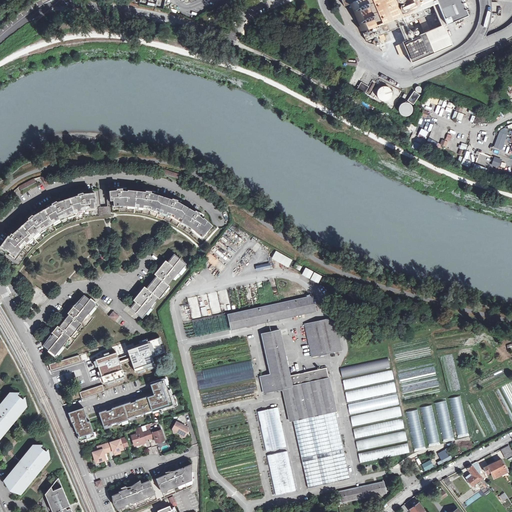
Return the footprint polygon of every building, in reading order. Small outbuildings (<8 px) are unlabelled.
[(356,0),(348,4),(350,9),(352,8),(360,27),(358,28),(360,32),(362,32),(375,26),(379,36),(396,29),(399,28),(426,17),(423,11),(435,6),(437,5),(437,6),(451,0),(356,0)] [(467,15),(460,0),(451,0),(437,6),(437,5),(435,6),(443,25),(467,15)] [(443,25),(403,43),(407,54),(411,62),(451,45),(443,25)] [(375,26),(362,32),(366,41),(379,36),(375,26)] [(405,32),(408,40),(420,35),(417,27),(405,32)] [(407,54),(403,43),(396,46),(401,57),(407,54)] [(369,86),(361,82),(356,90),(364,94),(369,86)] [(384,86),(383,86),(381,87),(380,87),(379,89),(378,90),(377,91),(377,93),(377,96),(378,97),(378,99),(379,100),(381,100),(382,101),(384,101),(385,101),(387,101),(388,100),(389,100),(391,98),(392,96),(392,95),(392,93),(392,91),(391,90),(390,89),(389,87),(388,87),(386,86),(384,86)] [(414,91),(407,100),(413,104),(420,95),(414,91)] [(404,102),(402,103),(401,104),(400,106),(399,107),(399,108),(399,110),(399,112),(401,114),(403,115),(404,115),(406,116),(408,115),(409,115),(411,113),(412,112),(412,111),(412,109),(412,108),(412,106),(411,105),(410,104),(409,103),(407,102),(406,102),(404,102)] [(499,132),(493,147),(502,151),(508,135),(499,132)] [(180,179),(181,176),(164,170),(163,174),(180,179)] [(51,183),(46,175),(42,177),(47,185),(51,183)] [(20,186),(22,189),(38,181),(36,178),(20,186)] [(107,191),(109,206),(111,206),(112,212),(120,212),(128,212),(143,213),(151,215),(158,218),(166,220),(170,222),(184,230),(185,231),(187,233),(191,235),(201,244),(215,228),(205,219),(204,219),(202,218),(204,215),(197,211),(196,212),(181,203),(182,201),(174,198),(174,200),(156,194),(156,191),(148,190),(148,192),(130,190),(129,192),(127,191),(127,188),(119,188),(119,190),(107,191)] [(88,217),(99,216),(98,207),(102,207),(101,189),(88,190),(88,189),(61,198),(61,197),(36,211),(36,210),(15,228),(14,228),(0,247),(0,246),(0,254),(18,267),(27,255),(30,251),(36,245),(40,241),(45,237),(51,233),(64,225),(70,223),(75,221),(83,219),(88,217)] [(12,193),(17,201),(21,198),(15,191),(12,193)] [(98,207),(99,216),(111,215),(110,206),(102,207),(98,207)] [(275,251),(271,259),(288,268),(292,259),(275,251)] [(136,301),(131,308),(143,317),(186,264),(175,255),(169,262),(167,260),(163,264),(164,265),(159,271),(158,270),(155,274),(157,276),(147,288),(145,286),(142,290),(143,291),(138,297),(137,296),(134,300),(136,301)] [(291,268),(299,272),(301,268),(294,264),(291,268)] [(305,268),(301,275),(318,283),(322,276),(305,268)] [(95,305),(84,295),(43,344),(55,354),(62,345),(67,349),(93,318),(88,314),(95,305)] [(229,315),(232,329),(316,311),(313,297),(280,304),(229,315)] [(195,337),(229,330),(226,314),(199,320),(198,317),(195,318),(193,308),(191,308),(193,319),(191,319),(195,337)] [(113,310),(109,316),(115,321),(120,316),(113,310)] [(334,320),(328,322),(335,353),(341,352),(334,320)] [(335,353),(328,322),(311,325),(318,357),(335,353)] [(312,358),(318,357),(311,325),(305,327),(312,358)] [(289,422),(293,421),(335,412),(326,370),(320,371),(319,369),(317,370),(317,372),(303,375),(304,376),(300,377),(299,376),(289,378),(279,332),(262,336),(271,376),(260,378),(263,395),(282,390),(289,422)] [(158,338),(127,349),(130,357),(131,360),(135,372),(155,365),(152,357),(163,353),(158,338)] [(117,352),(96,359),(104,383),(125,376),(120,363),(119,361),(117,352)] [(79,355),(49,365),(51,370),(80,361),(79,355)] [(340,369),(342,379),(391,369),(389,359),(340,369)] [(393,381),(391,371),(343,382),(345,391),(388,382),(393,381)] [(149,395),(155,413),(178,405),(172,388),(170,389),(168,384),(169,383),(168,377),(152,382),(155,393),(149,395)] [(396,393),(394,384),(346,394),(347,403),(396,393)] [(102,385),(80,392),(82,398),(104,390),(102,385)] [(11,392),(0,405),(0,436),(26,405),(24,400),(16,393),(11,392)] [(155,413),(149,395),(138,399),(138,398),(130,400),(130,402),(114,407),(113,406),(106,408),(106,410),(99,412),(105,429),(155,413)] [(399,406),(397,396),(348,406),(350,416),(399,406)] [(460,396),(449,399),(458,435),(469,432),(460,396)] [(446,402),(435,404),(443,439),(454,437),(446,402)] [(432,406),(420,408),(428,444),(439,441),(432,406)] [(86,407),(70,412),(80,439),(97,434),(92,419),(90,420),(87,414),(89,414),(86,407)] [(265,451),(287,447),(280,407),(258,411),(265,451)] [(401,418),(399,408),(351,418),(353,428),(401,418)] [(417,410),(406,413),(414,449),(425,447),(417,410)] [(174,434),(177,433),(180,434),(181,438),(182,439),(185,437),(190,430),(189,427),(177,420),(173,428),(174,434)] [(404,430),(402,420),(353,430),(355,440),(404,430)] [(146,431),(149,439),(149,440),(154,439),(156,443),(164,440),(161,430),(160,427),(157,428),(146,431)] [(144,440),(149,439),(146,431),(142,433),(140,428),(135,429),(137,434),(131,436),(134,447),(145,443),(144,440)] [(406,442),(404,433),(356,443),(358,452),(406,442)] [(113,454),(114,453),(119,452),(123,451),(120,440),(105,445),(108,453),(112,452),(113,454)] [(34,445),(4,481),(20,494),(49,457),(47,453),(39,446),(34,445)] [(104,455),(108,453),(105,445),(97,448),(98,451),(92,453),(96,464),(106,461),(104,455)] [(409,455),(407,445),(359,455),(361,465),(409,455)] [(268,455),(275,494),(296,490),(289,451),(268,455)] [(430,460),(421,465),(425,471),(434,467),(430,460)] [(496,478),(498,477),(495,471),(505,466),(502,460),(495,464),(485,468),(489,476),(493,474),(496,478)] [(158,501),(192,487),(191,464),(180,469),(179,468),(174,471),(171,473),(171,472),(167,474),(153,480),(153,479),(141,484),(141,482),(138,484),(130,487),(131,489),(128,490),(127,489),(122,491),(119,492),(120,493),(113,496),(119,511),(129,511),(157,500),(158,501)] [(466,478),(473,487),(483,479),(473,466),(468,469),(472,474),(466,478)] [(495,471),(498,477),(502,475),(508,472),(505,466),(495,471)] [(453,483),(449,477),(444,480),(449,486),(453,483)] [(71,511),(58,478),(45,495),(51,511),(71,511)] [(102,479),(95,481),(97,488),(104,486),(102,479)] [(339,492),(341,503),(386,493),(384,482),(366,486),(339,492)] [(499,496),(503,501),(508,498),(504,492),(499,496)] [(411,509),(412,511),(423,511),(425,511),(416,499),(412,502),(415,506),(411,509)]
